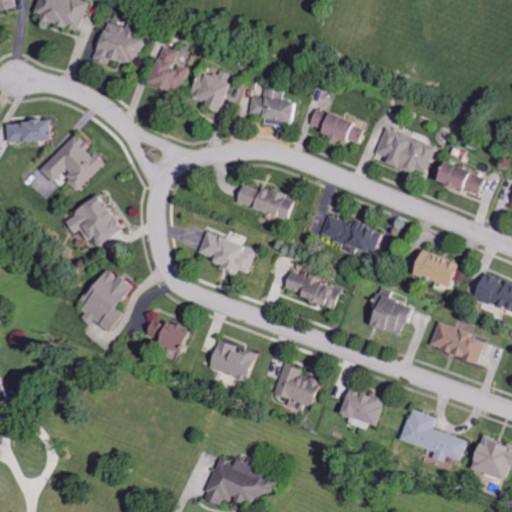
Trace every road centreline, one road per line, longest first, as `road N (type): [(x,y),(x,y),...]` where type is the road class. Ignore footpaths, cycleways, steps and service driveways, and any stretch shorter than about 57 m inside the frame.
road 1 (residential): [(511,412),(188,289),(163,257),(160,194)]
road 2 (residential): [(160,194),(170,175),(194,161),(274,155),(511,247)]
road 3 (residential): [(160,194),(113,115),(61,87),(18,82)]
